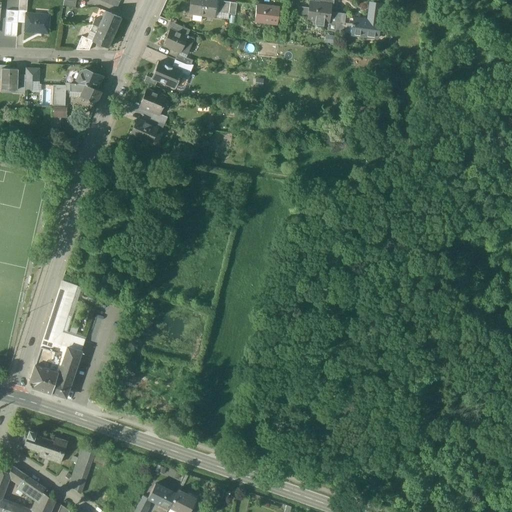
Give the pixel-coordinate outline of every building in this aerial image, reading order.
[(28,0),(19,0),(19,11),(27,11),(28,0)] [(191,0),(189,14),(215,17),(216,13),(217,1),(217,0),(191,0)] [(334,0),(317,0),(318,2),(319,3),(318,6),(332,7),(332,8),(333,8),(334,0)] [(224,2),(217,1),(216,13),(222,13),(224,2)] [(237,3),(230,2),(229,14),(236,15),(237,3)] [(332,7),(318,6),(319,3),(318,2),(310,2),(309,7),(308,18),(308,19),(330,22),(332,8),(332,7)] [(368,20),(353,18),(352,24),(352,25),(351,35),(378,38),(380,22),(378,21),(380,3),(370,2),(368,20)] [(279,8),(257,5),(255,22),(277,24),(279,8)] [(309,7),(299,6),(298,16),(308,18),(309,7)] [(19,11),(7,10),(6,22),(18,23),(19,11)] [(121,18),(106,11),(101,22),(99,27),(114,34),(121,18)] [(346,14),(338,13),(335,32),(343,33),(346,14)] [(50,16),(27,14),(25,31),(48,33),(50,16)] [(101,22),(95,19),(92,25),(99,27),(101,22)] [(18,23),(6,22),(5,36),(17,37),(18,23)] [(190,30),(170,22),(167,29),(169,31),(170,30),(187,38),(188,37),(187,36),(190,30)] [(99,27),(92,25),(90,31),(96,33),(99,27)] [(114,34),(99,27),(96,33),(93,41),(92,41),(93,42),(97,44),(97,46),(101,48),(102,46),(108,48),(114,34)] [(187,38),(170,30),(169,31),(163,45),(181,53),(187,38)] [(93,41),(81,36),(76,50),(89,51),(93,42),(92,41),(93,41)] [(187,58),(178,54),(175,60),(185,64),(187,58)] [(185,64),(175,60),(172,67),(181,71),(181,72),(189,75),(192,65),(186,65),(185,64)] [(172,67),(159,62),(152,78),(174,88),(177,81),(179,82),(180,79),(178,78),(181,72),(181,71),(172,67)] [(9,66),(0,66),(0,76),(1,76),(1,90),(16,91),(17,91),(18,79),(18,70),(9,69),(9,66)] [(40,68),(25,67),(25,79),(25,81),(39,81),(40,68)] [(97,75),(86,70),(80,72),(75,83),(85,84),(97,89),(100,82),(102,81),(103,78),(101,76),(99,74),(97,75)] [(25,79),(18,79),(17,91),(16,91),(16,94),(24,94),(25,81),(25,79)] [(75,83),(65,83),(65,86),(65,91),(66,91),(82,92),(85,84),(75,83)] [(97,89),(85,84),(82,92),(80,96),(96,104),(102,92),(97,89)] [(65,86),(53,85),(52,106),(65,106),(66,91),(65,91),(65,86)] [(167,98),(147,89),(140,106),(154,112),(159,115),(160,113),(163,106),(160,105),(164,97),(167,98)] [(167,117),(160,113),(159,115),(154,112),(151,119),(164,124),(167,117)] [(149,124),(137,119),(131,134),(131,135),(131,134),(136,136),(135,136),(143,140),(143,139),(150,142),(151,143),(157,131),(158,128),(149,124)] [(164,124),(151,119),(149,124),(158,128),(157,131),(161,133),(165,124),(164,124)] [(62,281),(34,365),(58,372),(67,345),(82,350),(86,340),(63,332),(78,287),(62,281)] [(58,372),(50,393),(66,398),(82,350),(67,345),(58,372)] [(58,372),(34,365),(29,382),(31,387),(50,393),(58,372)] [(53,441),(51,440),(35,435),(36,432),(29,429),(27,436),(25,435),(22,442),(24,443),(24,446),(41,452),(40,456),(45,458),(60,462),(67,441),(55,437),(53,441)] [(95,449),(82,444),(67,490),(68,491),(80,495),(91,461),(95,451),(95,449)] [(105,467),(109,457),(95,451),(91,461),(105,467)] [(45,489),(11,466),(9,473),(8,476),(21,483),(17,488),(37,502),(39,496),(40,497),(43,492),(45,489)] [(9,473),(0,469),(0,499),(8,476),(9,473)] [(175,494),(155,484),(148,498),(159,504),(157,508),(166,511),(169,507),(175,494)] [(189,511),(196,499),(178,489),(175,494),(169,507),(178,511),(189,511)] [(55,501),(43,492),(40,497),(39,496),(37,502),(33,510),(32,511),(50,511),(55,501)] [(0,500),(0,511),(32,511),(33,510),(25,510),(0,500)] [(139,502),(134,511),(145,511),(149,507),(139,502)]
